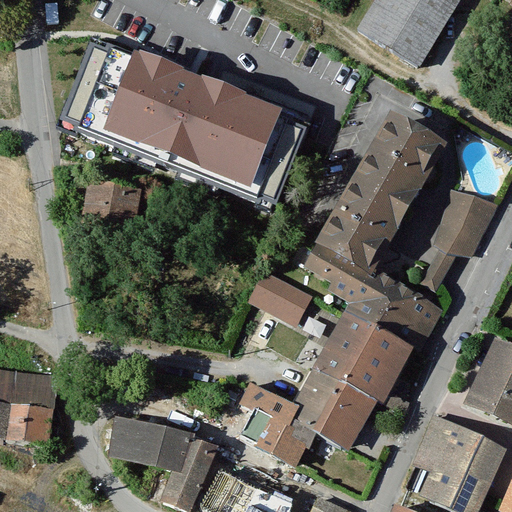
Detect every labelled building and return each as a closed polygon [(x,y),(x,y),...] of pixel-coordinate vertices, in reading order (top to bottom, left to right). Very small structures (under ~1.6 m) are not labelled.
[(457,0),(379,0),(360,32),(416,67),(457,0)] [(511,9),(511,0),(496,0),(511,9)] [(58,6),(44,7),(45,28),(60,27),(58,6)] [(92,54),(63,129),(274,210),(303,136),(92,54)] [(438,152),(394,127),(336,232),(313,273),(339,286),(334,292),(358,308),(349,322),(401,350),(414,357),(437,316),(368,278),(438,152)] [(135,196),(95,189),(92,208),(85,207),(81,227),(127,235),(135,196)] [(495,205),(454,192),(437,243),(441,246),(449,253),(457,254),(470,255),(495,205)] [(449,253),(441,246),(435,258),(421,283),(435,290),(449,266),(457,254),(449,253)] [(253,303),(295,327),(308,304),(266,280),(253,303)] [(316,377),(319,378),(342,391),(343,388),(371,402),(375,404),(401,350),(349,322),(316,377)] [(511,354),(501,350),(474,406),(511,423),(511,354)] [(49,385),(0,378),(0,412),(52,419),(55,398),(47,396),(49,385)] [(301,412),(300,412),(293,425),(311,435),(342,452),(371,402),(343,388),(342,391),(319,378),(301,412)] [(252,416),(240,441),(294,467),(311,435),(293,425),(300,412),(252,389),(241,411),(252,416)] [(52,419),(0,412),(0,443),(48,449),(52,419)] [(476,511),(504,454),(433,419),(413,468),(437,478),(429,503),(448,511),(476,511)] [(211,449),(118,427),(114,458),(176,474),(165,506),(179,511),(190,511),(204,482),(211,458),(209,458),(211,449)] [(255,494),(220,476),(202,511),(285,511),(287,508),(255,494)]
